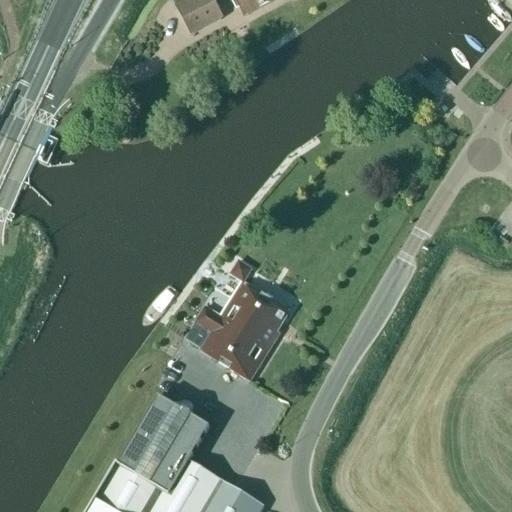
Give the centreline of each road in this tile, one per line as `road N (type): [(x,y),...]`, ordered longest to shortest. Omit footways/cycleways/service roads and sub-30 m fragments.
road 1 (tertiary): [(308,511),(300,456),(310,426),(412,244),(475,155)]
road 2 (unclassified): [(0,214),(46,110),(114,0)]
road 3 (trunk): [(0,152),(71,0)]
